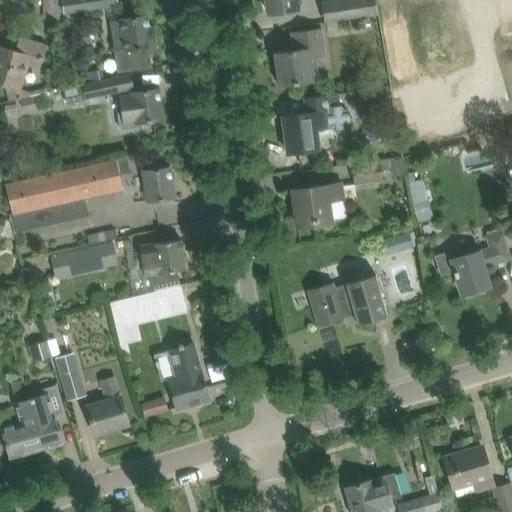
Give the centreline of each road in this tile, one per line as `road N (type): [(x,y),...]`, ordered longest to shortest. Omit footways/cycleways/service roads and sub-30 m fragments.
road 1 (residential): [(265,432),(206,0)]
road 2 (residential): [(14,511),(265,432)]
road 3 (residential): [(265,432),(511,361)]
